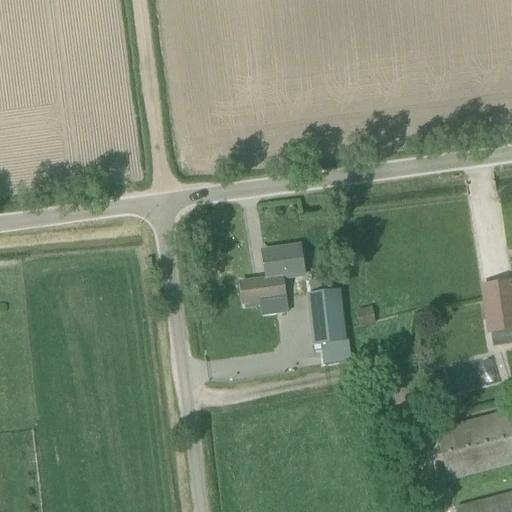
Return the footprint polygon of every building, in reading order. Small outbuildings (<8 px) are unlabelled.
[(240,285),(242,305),(281,300),(278,280),(304,276),(300,247),(262,253),(266,281),(240,285)] [(202,270),(208,277),(215,271),(209,264),(202,270)] [(511,281),(482,286),(493,349),(511,345),(511,281)] [(304,298),(312,348),(343,343),(336,294),(304,298)] [(370,307),(355,311),(360,327),(374,323),(370,307)] [(511,411),(434,431),(447,484),(511,467),(511,411)] [(456,511),(511,511),(511,493),(455,508),(456,511)]
